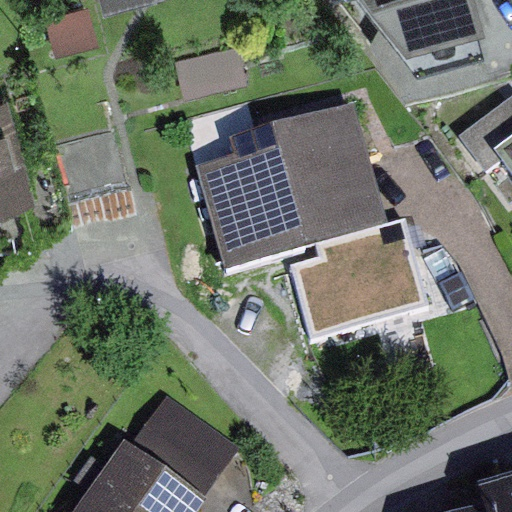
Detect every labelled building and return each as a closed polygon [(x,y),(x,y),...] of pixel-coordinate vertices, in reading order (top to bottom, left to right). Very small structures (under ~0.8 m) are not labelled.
[(373,0),(410,45),(484,26),(476,0),(373,0)] [(0,226),(42,216),(14,113),(0,117),(0,226)] [(354,121),(210,165),(243,270),(387,224),(354,121)] [(511,140),(502,149),(511,161),(511,140)] [(405,232),(292,264),(313,340),(426,308),(405,232)] [(211,511),(252,467),(181,404),(84,511),(211,511)] [(511,511),(511,500),(491,511),(511,511)]
